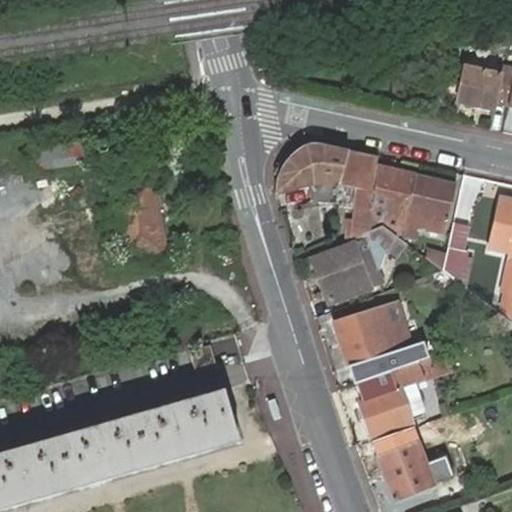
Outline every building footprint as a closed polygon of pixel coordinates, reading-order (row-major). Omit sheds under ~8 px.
[(510,107),(511,98),(511,71),(505,71),(503,77),(466,69),(459,104),(495,111),(497,105),(510,107)] [(85,140),(24,150),(27,169),(88,160),(85,140)] [(345,186),(345,150),(323,146),(318,144),(314,145),(310,146),(306,147),(301,150),(297,152),(292,157),(288,162),(283,170),(280,178),(280,184),(280,190),(281,195),(318,184),(345,186)] [(381,157),(345,150),(345,186),(367,187),(368,221),(383,220),(382,205),(381,165),(381,157)] [(419,175),(381,165),(382,205),(409,212),(419,175)] [(459,185),(419,175),(409,212),(407,223),(413,224),(416,213),(439,219),(437,229),(448,231),(459,185)] [(168,253),(155,178),(113,186),(116,207),(104,209),(107,229),(120,228),(125,261),(168,253)] [(345,202),(345,186),(318,184),(321,202),(345,202)] [(511,199),(502,198),(495,230),(491,247),(490,249),(511,253),(511,276),(511,279),(508,294),(511,294),(509,309),(511,310),(511,199)] [(407,223),(409,212),(382,205),(383,220),(390,226),(393,228),(402,235),(407,223)] [(413,224),(437,229),(439,219),(416,213),(413,224)] [(472,230),(454,225),(449,247),(468,251),(472,230)] [(390,226),(354,240),(356,243),(318,260),(332,299),(384,281),(380,269),(391,246),(401,254),(410,243),(402,235),(393,228),(390,226)] [(468,251),(449,247),(448,254),(444,270),(457,279),(461,282),(468,251)] [(444,270),(448,254),(432,250),(430,258),(444,270)] [(457,279),(444,270),(429,276),(435,287),(446,284),(448,291),(460,287),(457,279)] [(354,383),(417,360),(412,346),(398,350),(396,345),(384,348),(373,318),(385,314),(383,305),(350,316),(332,323),(354,383)] [(384,348),(396,345),(385,314),(373,318),(384,348)] [(214,344),(191,350),(197,370),(219,364),(214,344)] [(419,366),(417,360),(354,383),(373,435),(410,422),(405,409),(397,389),(415,382),(424,379),(424,377),(419,366)] [(431,361),(419,366),(424,377),(435,372),(431,361)] [(397,389),(405,409),(423,401),(415,382),(397,389)] [(226,390),(0,454),(0,509),(241,440),(226,390)] [(418,439),(379,453),(397,497),(435,482),(418,439)] [(448,458),(434,463),(441,483),(455,479),(448,458)]
